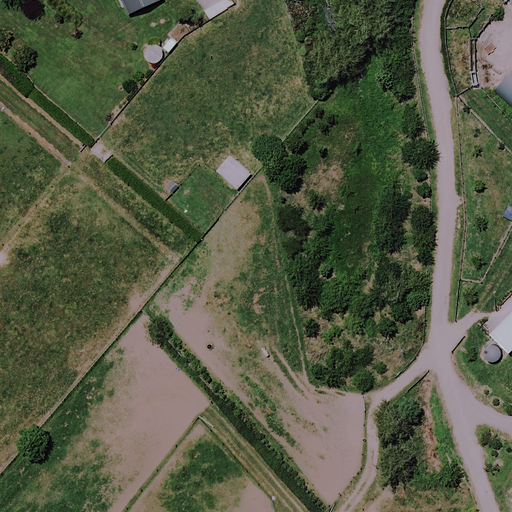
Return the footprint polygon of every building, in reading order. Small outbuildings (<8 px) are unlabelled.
[(123,0),(131,17),(165,1),(164,0),(123,0)] [(511,75),(499,90),(511,102),(511,75)] [(253,175),(232,157),(219,172),(240,190),(253,175)] [(236,191),(220,178),(202,200),(218,213),(236,191)] [(511,294),(482,326),(511,354),(511,352),(511,294)]
